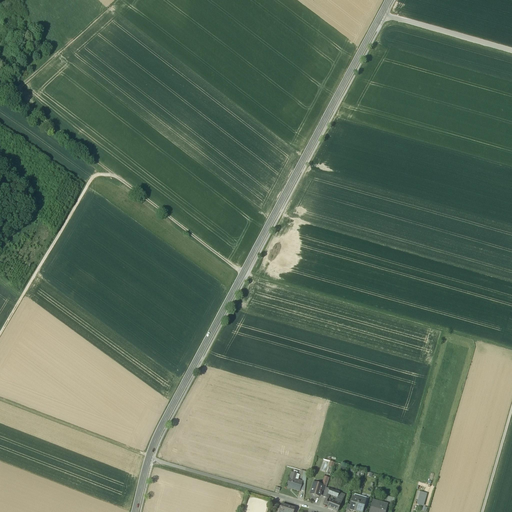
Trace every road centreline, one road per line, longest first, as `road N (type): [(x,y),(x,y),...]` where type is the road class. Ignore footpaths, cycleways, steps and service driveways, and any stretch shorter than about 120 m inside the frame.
road 1 (secondary): [(148,456),(389,0)]
road 2 (track): [(0,85),(242,274)]
road 3 (track): [(243,272),(511,350)]
road 4 (track): [(117,176),(91,182),(0,337)]
road 5 (unclassified): [(148,456),(331,511)]
road 6 (track): [(148,456),(0,400)]
road 7 (track): [(17,99),(116,0)]
